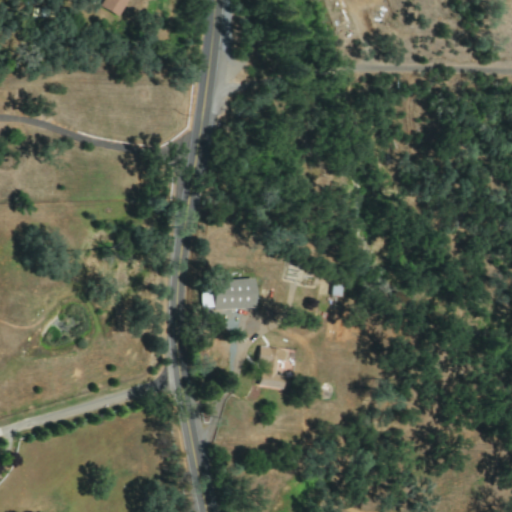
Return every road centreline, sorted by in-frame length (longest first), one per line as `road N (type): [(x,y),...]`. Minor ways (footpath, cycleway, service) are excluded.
road 1 (secondary): [(209,511),(184,385),(181,297),(223,0)]
road 2 (residential): [(211,96),(356,67),(511,72)]
road 3 (residential): [(0,438),(184,385)]
